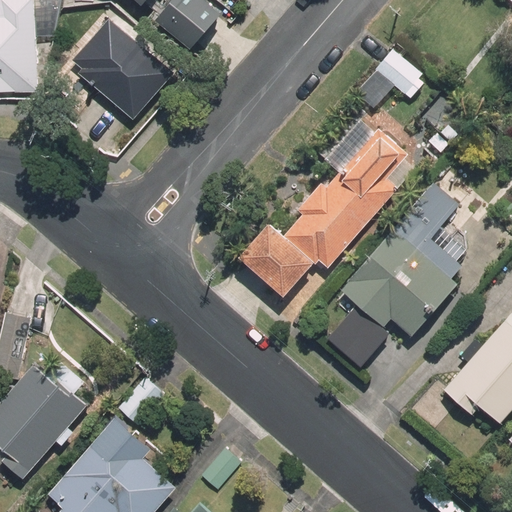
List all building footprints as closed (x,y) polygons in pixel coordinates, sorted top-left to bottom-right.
[(127,0),(140,11),(149,0),(127,0)] [(204,0),(173,0),(156,23),(193,51),(222,13),(204,0)] [(3,15),(0,15),(0,93),(38,92),(36,1),(2,2),(3,15)] [(112,19),(70,65),(134,123),(176,77),(112,19)] [(375,68),(405,94),(422,73),(392,48),(375,68)] [(303,214),(286,234),(270,220),(239,256),(284,294),(315,258),(327,268),(416,164),(376,129),(327,186),(323,183),(299,211),(303,214)] [(391,318),(413,336),(458,284),(451,279),(463,266),(430,238),(459,205),(433,182),(340,290),(384,326),(391,318)] [(511,184),(485,216),(511,238),(511,184)] [(511,410),(511,311),(452,381),(444,391),(472,415),(481,405),(501,423),(511,410)] [(0,353),(0,376),(21,380),(30,320),(6,316),(0,353)] [(0,404),(0,449),(29,474),(87,404),(36,362),(21,380),(0,404)] [(118,409),(140,427),(167,395),(146,376),(118,409)] [(107,425),(48,494),(63,506),(57,511),(152,511),(176,484),(107,425)] [(201,476),(218,491),(243,462),(225,447),(201,476)] [(210,511),(198,502),(189,511),(179,511),(175,508),(171,511),(210,511)]
